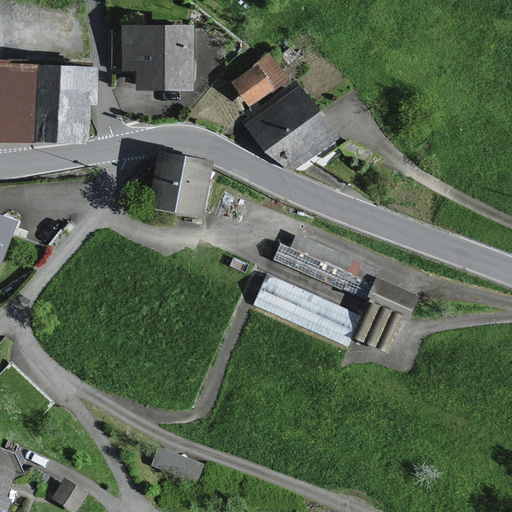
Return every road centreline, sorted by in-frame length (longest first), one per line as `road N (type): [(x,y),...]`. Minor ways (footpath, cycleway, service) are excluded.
road 1 (residential): [(359,511),(144,427),(21,344),(14,309),(98,210),(127,147)]
road 2 (tertiary): [(511,271),(221,148),(171,140),(127,147)]
road 3 (residential): [(116,149),(96,0)]
